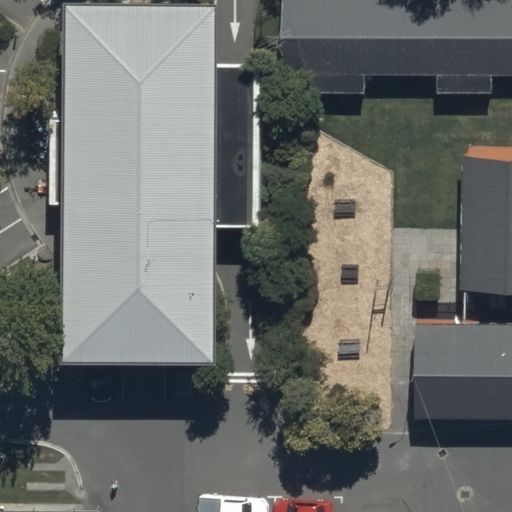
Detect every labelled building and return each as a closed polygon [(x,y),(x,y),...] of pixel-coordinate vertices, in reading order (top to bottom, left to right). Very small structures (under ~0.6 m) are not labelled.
[(210,0),(59,0),(56,328),(212,328),(210,0)] [(511,0),(278,0),(278,58),(311,58),(311,90),(379,90),(379,58),(428,58),(428,90),(503,91),(503,60),(511,59),(511,0)] [(511,138),(474,139),(478,274),(511,274),(511,138)] [(456,152),(389,151),(388,241),(455,242),(456,152)] [(511,308),(409,309),(410,396),(511,394),(511,308)] [(103,511),(103,504),(0,503),(0,511),(103,511)]
